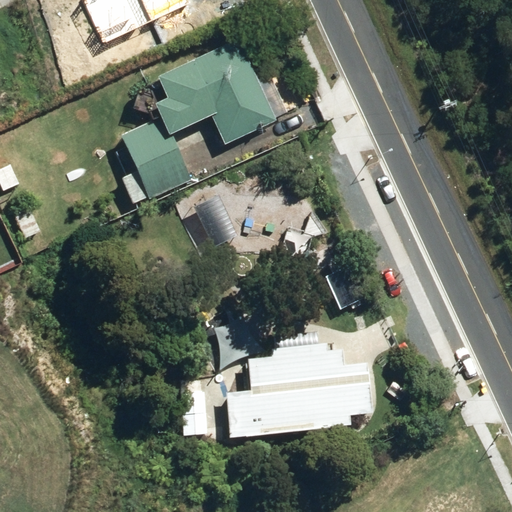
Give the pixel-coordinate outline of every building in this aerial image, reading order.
[(84,0),(105,42),(190,3),(188,0),(84,0)] [(114,177),(125,202),(141,195),(142,199),(184,180),(163,132),(203,114),(216,143),(268,120),(267,118),(280,112),(278,107),(287,102),(279,84),(269,88),(265,79),(260,82),(256,73),(248,77),(231,38),(146,76),(155,98),(143,104),(149,117),(111,134),(127,171),(114,177)] [(0,166),(0,189),(13,184),(4,164),(0,166)] [(10,215),(20,238),(35,232),(25,208),(10,215)] [(300,259),(311,260),(313,247),(301,246),(300,259)] [(238,304),(207,328),(231,360),(263,336),(238,304)] [(201,434),(202,442),(222,440),(221,438),(343,425),(342,415),(364,412),(358,362),(336,364),(334,349),(318,350),(317,342),(312,343),(311,333),(267,337),(268,348),(262,348),(263,356),(240,358),(243,390),(218,393),(219,410),(214,410),(215,427),(202,429),(200,405),(179,407),(182,436),(201,434)]
